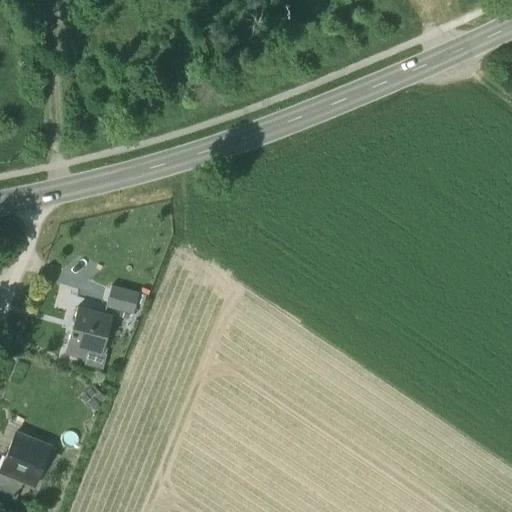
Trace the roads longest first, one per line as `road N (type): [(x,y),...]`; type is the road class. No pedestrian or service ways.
road 1 (secondary): [(45,194),(219,148),(511,26)]
road 2 (track): [(55,0),(53,167)]
road 3 (unclassified): [(0,319),(45,194)]
